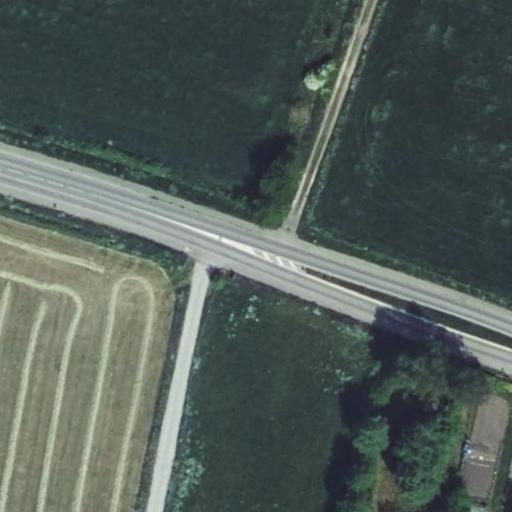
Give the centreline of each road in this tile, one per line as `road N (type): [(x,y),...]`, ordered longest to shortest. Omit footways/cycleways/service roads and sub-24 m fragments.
road 1 (tertiary): [(210,236),(511,345)]
road 2 (unclassified): [(210,236),(156,511)]
road 3 (track): [(280,261),(371,0)]
road 4 (tertiary): [(0,169),(210,236)]
